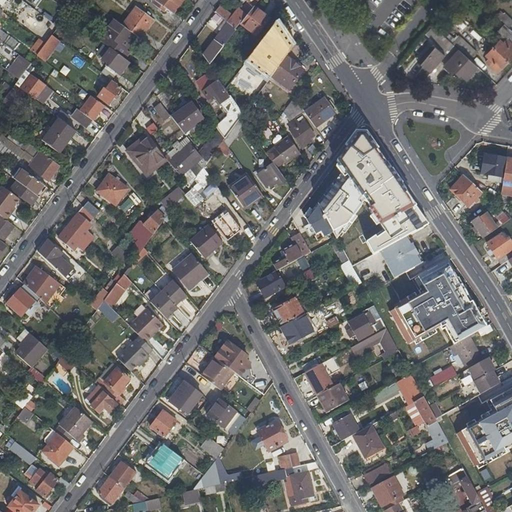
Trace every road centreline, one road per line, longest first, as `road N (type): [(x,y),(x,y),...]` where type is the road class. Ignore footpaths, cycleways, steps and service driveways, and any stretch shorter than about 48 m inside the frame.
road 1 (residential): [(0,284),(211,0)]
road 2 (residential): [(230,280),(57,511)]
road 3 (secondary): [(511,330),(369,106)]
road 4 (residential): [(356,511),(230,280)]
road 5 (residential): [(369,106),(230,280)]
road 6 (secondary): [(369,106),(294,0)]
